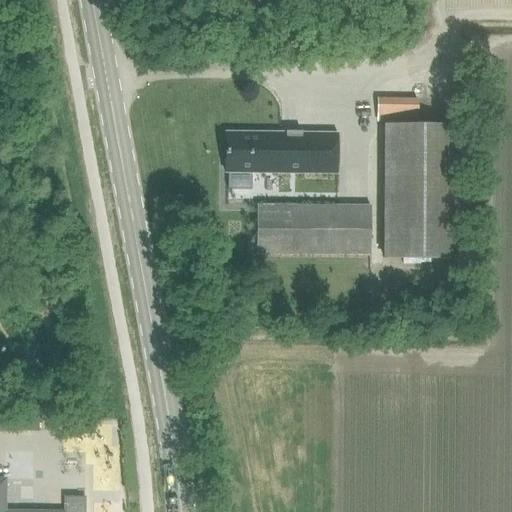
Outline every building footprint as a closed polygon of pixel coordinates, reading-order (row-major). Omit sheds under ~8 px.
[(376,100),(375,123),(417,124),(417,100),(376,100)] [(383,130),(382,257),(402,257),(402,265),(420,265),(420,257),(459,257),(460,130),(383,130)] [(225,134),(224,174),(337,175),(337,135),(225,134)] [(255,207),(255,256),(369,257),(369,208),(255,207)] [(16,419),(16,432),(37,433),(38,419),(16,419)] [(0,511),(84,511),(84,499),(64,498),(63,511),(7,511),(4,511),(4,497),(4,480),(3,480),(3,482),(0,481),(0,511)]
